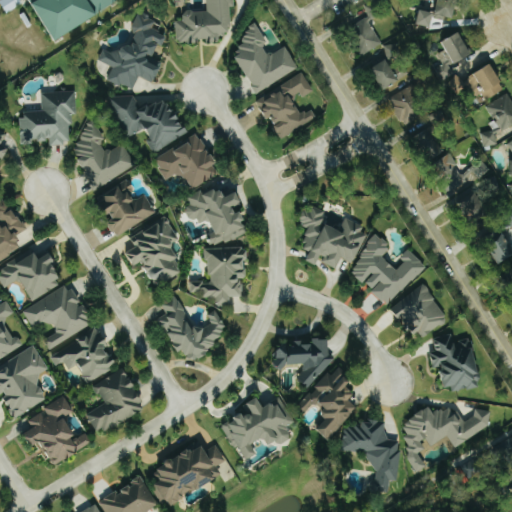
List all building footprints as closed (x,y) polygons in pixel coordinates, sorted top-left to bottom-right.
[(7,14),(24,4),(21,0),(2,0),(0,2),(7,14)] [(31,0),(55,41),(125,0),(31,0)] [(208,0),(209,10),(185,11),(186,20),(176,20),(178,42),(207,40),(207,42),(223,41),(222,32),(232,31),(231,6),(236,6),(235,0),(208,0)] [(435,16),(455,17),(456,1),(439,0),(439,12),(421,12),(420,26),(434,27),(435,16)] [(134,90),(141,75),(156,82),(164,64),(153,60),(160,44),(164,45),(168,36),(153,29),(157,22),(142,15),(129,43),(127,42),(122,54),(106,47),(100,60),(114,66),(109,79),(134,90)] [(382,46),(370,18),(350,26),(362,54),(382,46)] [(300,69),(287,46),(273,54),(258,28),(236,40),(243,53),(238,56),(257,92),(300,69)] [(445,42),(455,65),(473,56),(463,33),(445,42)] [(385,47),(389,58),(407,53),(403,41),(385,47)] [(370,65),(373,69),(387,59),(384,55),(370,65)] [(385,91),(401,81),(388,60),(372,70),(385,91)] [(455,73),(446,62),(434,72),(443,82),(455,73)] [(507,89),(493,64),(463,81),(459,76),(448,82),(455,95),(469,87),(472,93),(484,85),(491,98),(507,89)] [(283,137),(318,118),(313,108),(302,114),(293,97),(301,93),(303,97),(314,91),(304,73),(279,86),(281,88),(258,100),(268,118),(272,116),(283,137)] [(392,95),(402,124),(426,115),(415,86),(392,95)] [(42,93),(43,110),(21,112),(23,142),(51,140),(51,144),(72,143),(70,113),(78,113),(76,91),(42,93)] [(189,134),(169,98),(160,103),(151,104),(139,110),(138,102),(135,95),(117,97),(113,99),(114,103),(130,136),(149,126),(152,132),(153,138),(149,140),(154,151),(189,134)] [(485,147),(500,143),(497,134),(511,129),(511,96),(488,102),(494,122),(490,122),(493,130),(481,133),(485,147)] [(136,166),(123,143),(111,150),(96,125),(70,140),(98,188),(136,166)] [(433,152),(440,134),(422,126),(414,144),(433,152)] [(155,159),(167,180),(182,172),(191,189),(221,173),(200,134),(155,159)] [(0,174),(3,173),(0,168),(0,160),(12,153),(0,135),(0,174)] [(157,214),(146,195),(137,200),(127,181),(103,195),(117,219),(110,222),(117,236),(157,214)] [(250,234),(242,206),(244,206),(240,191),(227,195),(224,187),(203,194),(203,192),(188,196),(191,206),(186,208),(189,220),(198,217),(200,223),(213,219),(217,232),(211,234),(214,245),(250,234)] [(0,260),(24,247),(17,236),(27,230),(9,200),(0,205),(0,216),(4,223),(0,225),(0,260)] [(367,234),(352,220),(348,218),(339,228),(325,223),(328,217),(319,209),(309,205),(308,207),(301,225),(309,228),(303,244),(311,251),(307,260),(318,264),(323,263),(338,268),(343,254),(347,258),(356,262),(367,234)] [(185,272),(172,244),(179,241),(169,219),(132,236),(137,247),(126,253),(132,266),(147,260),(158,284),(185,272)] [(511,256),(511,242),(507,231),(490,239),(500,262),(511,256)] [(427,266),(410,249),(401,257),(405,262),(397,270),(383,256),(392,248),(380,236),(348,268),(364,284),(366,282),(388,304),(427,266)] [(206,247),(206,263),(211,263),(211,281),(191,281),(191,300),(232,300),(232,296),(243,296),(243,278),(248,278),(248,247),(206,247)] [(32,299),(66,281),(50,253),(39,259),(34,250),(0,269),(0,279),(5,288),(21,279),(32,299)] [(95,324),(84,304),(82,306),(70,284),(23,310),(33,327),(48,318),(56,333),(44,340),(49,349),(95,324)] [(394,306),(420,341),(449,319),(424,284),(394,306)] [(232,337),(217,310),(208,315),(212,322),(196,330),(177,296),(163,303),(168,313),(161,317),(180,353),(187,349),(191,358),(232,337)] [(0,359),(24,345),(18,336),(14,339),(3,321),(16,314),(7,301),(0,305),(0,359)] [(50,355),(57,366),(65,361),(70,369),(78,365),(89,383),(119,365),(96,327),(50,355)] [(471,337),(455,341),(453,334),(434,338),(437,351),(432,353),(436,368),(443,366),(449,391),(468,386),(469,389),(483,386),(471,337)] [(331,343),(276,341),(275,366),(286,366),(286,363),(304,364),(304,382),(315,382),(315,374),(330,374),(331,343)] [(0,366),(0,394),(4,393),(17,417),(49,398),(36,376),(49,369),(35,346),(0,366)] [(331,440),(358,407),(350,400),(356,393),(349,387),(354,380),(337,366),(308,401),(314,406),(319,400),(328,407),(323,414),(328,418),(319,430),(331,440)] [(87,414),(99,435),(147,408),(125,368),(95,385),(106,404),(87,414)] [(28,419),(33,429),(25,434),(32,446),(43,440),(57,464),(94,443),(87,432),(79,438),(66,416),(75,411),(66,397),(28,419)] [(281,397),(266,407),(260,397),(244,406),(247,412),(224,426),(246,461),(258,454),(252,445),(265,437),(271,445),(279,440),(282,445),(294,437),(287,427),(296,422),(281,397)] [(457,447),(493,424),(489,408),(476,411),(476,415),(465,423),(454,405),(450,408),(434,411),(431,406),(405,423),(407,435),(404,437),(406,440),(410,461),(418,473),(428,466),(419,453),(425,449),(423,440),(428,439),(433,446),(449,436),(457,447)] [(371,455),(369,466),(377,467),(373,491),(390,494),(392,479),(397,480),(404,442),(385,439),(389,422),(367,417),(365,429),(346,425),(341,449),(371,455)] [(511,437),(497,446),(506,461),(511,457),(511,437)] [(223,475),(218,466),(227,460),(218,445),(208,450),(205,445),(194,451),(192,448),(158,468),(167,483),(158,488),(169,507),(223,475)] [(107,511),(147,511),(160,505),(143,477),(119,491),(118,491),(101,501),(107,511)] [(104,511),(100,503),(83,511),(104,511)]
